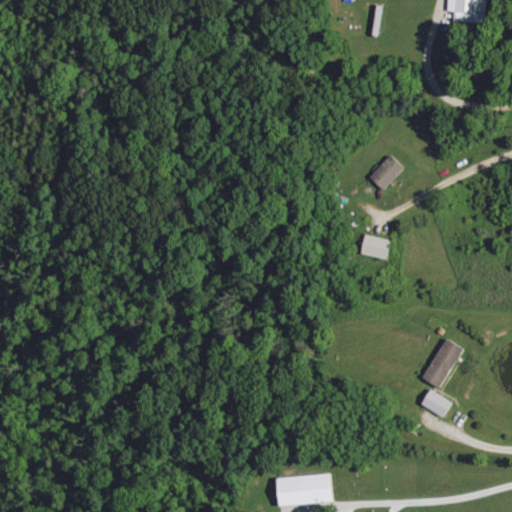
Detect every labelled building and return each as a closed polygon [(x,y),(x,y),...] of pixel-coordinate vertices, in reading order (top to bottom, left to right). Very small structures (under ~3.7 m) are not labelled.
[(489,22),(489,0),(449,0),(449,11),(457,11),(457,21),(489,22)] [(407,167),(393,154),(372,176),(386,190),(407,167)] [(393,240),(367,234),(363,254),(388,260),(393,240)] [(424,377),(442,388),(466,349),(449,338),(424,377)] [(447,418),(454,400),(431,390),(423,407),(447,418)] [(281,506),(335,503),(334,474),(279,477),(281,506)]
